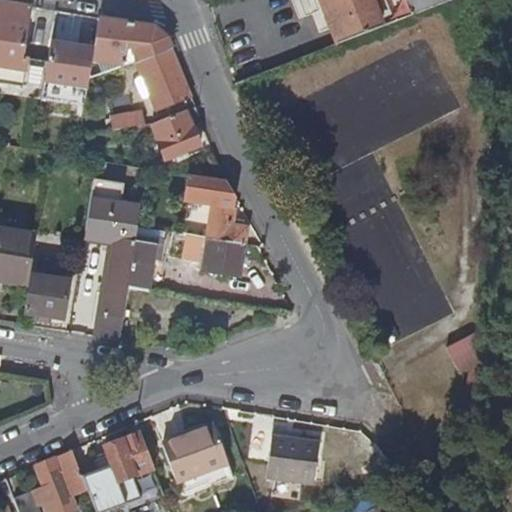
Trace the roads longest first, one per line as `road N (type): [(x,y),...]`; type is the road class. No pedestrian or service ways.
road 1 (residential): [(172,4),(316,308)]
road 2 (residential): [(169,381),(311,377),(334,346),(316,308)]
road 3 (residential): [(316,308),(297,339),(169,381)]
